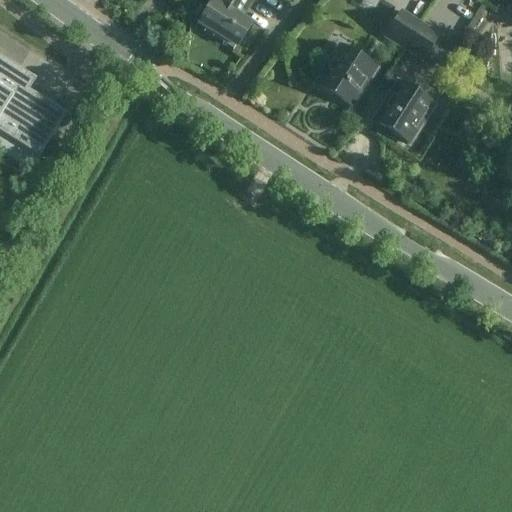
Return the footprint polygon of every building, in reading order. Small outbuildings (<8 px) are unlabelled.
[(212,2),(209,7),(199,24),(237,48),(251,26),(240,19),(251,2),(248,0),(215,0),(214,3),(212,2)] [(385,39),(404,51),(420,25),(401,13),(385,39)] [(422,62),(425,57),(442,69),(455,49),(438,37),(420,25),(404,51),(422,62)] [(333,97),(349,107),(374,68),(341,49),(325,77),(323,76),(315,88),(332,98),(333,97)] [(35,81),(27,76),(0,58),(0,152),(30,172),(66,116),(28,92),(35,81)] [(413,133),(430,106),(399,86),(375,123),(391,133),(390,135),(407,146),(415,134),(413,133)]
